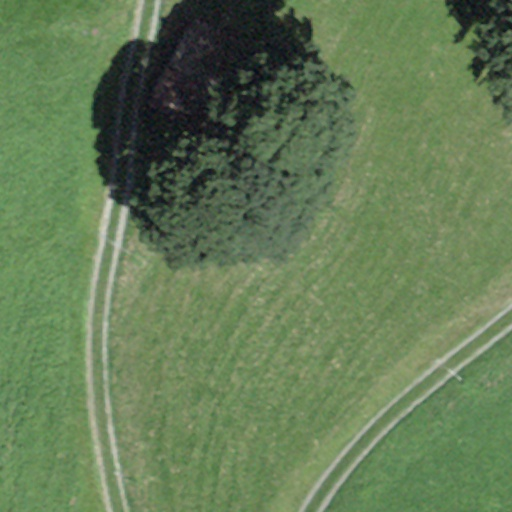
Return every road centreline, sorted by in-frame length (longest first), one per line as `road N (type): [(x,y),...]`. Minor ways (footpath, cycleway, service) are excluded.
road 1 (track): [(150,0),(132,75),(102,309),(117,511)]
road 2 (track): [(310,511),(388,416),(511,315)]
